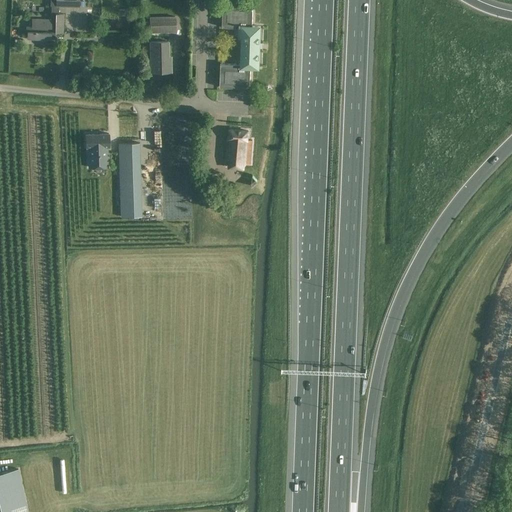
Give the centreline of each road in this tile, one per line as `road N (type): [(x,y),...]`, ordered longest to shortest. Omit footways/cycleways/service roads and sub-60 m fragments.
road 1 (motorway): [(338,511),(358,0)]
road 2 (motorway): [(322,0),(303,511)]
road 3 (motorway): [(359,511),(368,417),(391,318),(437,227),(511,140)]
road 4 (residential): [(197,106),(0,86)]
